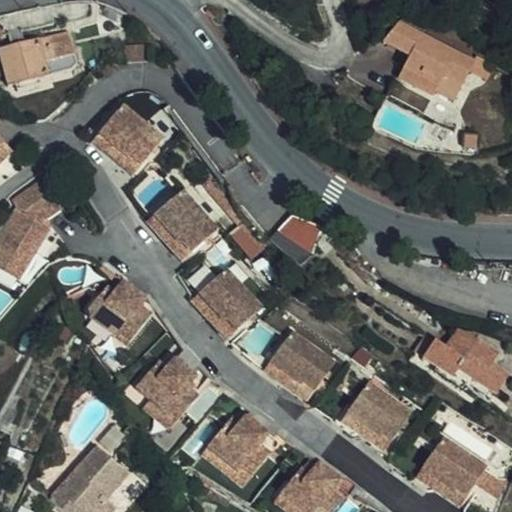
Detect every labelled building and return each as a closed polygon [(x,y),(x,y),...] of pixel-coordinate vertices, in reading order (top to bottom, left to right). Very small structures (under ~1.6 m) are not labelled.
[(401,18),(383,44),(408,58),(406,63),(431,77),(461,88),(471,71),(474,62),(422,34),(425,30),(401,18)] [(0,73),(2,85),(77,66),(70,30),(0,45),(0,73)] [(127,44),(129,61),(148,59),(147,42),(127,44)] [(478,57),(474,62),(471,71),(488,80),(495,65),(478,57)] [(431,77),(406,63),(397,80),(433,99),(436,95),(454,103),(461,88),(431,77)] [(123,102),(101,130),(133,155),(142,142),(153,151),(165,135),(123,102)] [(1,126),(0,125),(0,150),(13,140),(1,126)] [(133,155),(101,130),(93,139),(125,165),(133,155)] [(476,138),(462,137),(462,146),(475,151),(476,138)] [(0,165),(20,148),(13,140),(0,150),(0,165)] [(153,151),(142,142),(133,155),(125,165),(135,173),(153,151)] [(475,151),(462,146),(461,159),(476,160),(475,151)] [(21,204),(0,233),(0,264),(10,271),(27,247),(37,253),(52,230),(48,222),(73,206),(55,175),(18,197),(21,204)] [(161,225),(186,252),(198,241),(209,253),(222,240),(187,202),(161,225)] [(330,242),(298,222),(297,222),(296,225),(326,248),(330,242)] [(251,258),(264,249),(245,224),(233,233),(251,258)] [(161,225),(152,233),(177,261),(186,252),(161,225)] [(296,225),(284,238),(308,267),(314,266),(326,248),(296,225)] [(198,241),(186,252),(177,261),(188,273),(209,253),(198,241)] [(27,247),(10,271),(20,278),(37,253),(27,247)] [(235,278),(208,304),(235,331),(246,320),(255,330),(269,315),(235,278)] [(115,298),(99,322),(100,334),(122,351),(128,343),(140,351),(160,324),(149,316),(153,311),(131,294),(124,304),(115,298)] [(235,331),(208,304),(200,311),(227,339),(235,331)] [(255,330),(246,320),(235,331),(227,339),(236,349),(255,330)] [(302,338),(282,367),(312,388),(319,377),(332,385),(344,368),(302,338)] [(511,385),(511,383),(498,374),(504,365),(484,350),(486,347),(477,341),(463,339),(451,355),(442,348),(430,364),(494,411),(511,385)] [(134,360),(140,351),(128,343),(122,351),(134,360)] [(312,388),(282,367),(274,378),(304,398),(312,388)] [(189,425),(208,404),(199,395),(205,388),(184,368),(177,375),(171,369),(147,395),(161,408),(174,421),(180,416),(189,425)] [(332,385),(319,377),(312,388),(304,398),(317,407),(332,385)] [(369,382),(349,411),(380,432),(390,419),(403,428),(413,412),(369,382)] [(167,430),(174,421),(161,408),(153,417),(167,430)] [(359,433),(373,443),(380,432),(349,411),(339,424),(353,434),(359,433)] [(180,416),(174,421),(167,430),(176,438),(189,425),(180,416)] [(403,428),(390,419),(380,432),(373,443),(386,451),(403,428)] [(266,483),(284,459),(274,451),(279,442),(258,425),(252,432),(243,426),(221,454),(236,465),(251,478),(254,475),(266,483)] [(435,469),(469,491),(477,477),(490,485),(500,469),(456,439),(435,469)] [(93,442),(48,502),(62,511),(77,511),(80,509),(83,511),(107,511),(115,502),(103,493),(124,465),(93,442)] [(245,486),(251,478),(236,465),(229,474),(245,486)] [(326,476),(317,470),(295,499),(310,511),(350,511),(358,504),(347,496),(354,485),(333,468),(326,476)] [(469,491),(435,469),(429,478),(461,501),(469,491)] [(254,475),(251,478),(245,486),(257,495),(266,483),(254,475)] [(477,477),(469,491),(461,501),(473,509),(490,485),(477,477)] [(292,511),(310,511),(295,499),(288,508),(292,511)]
